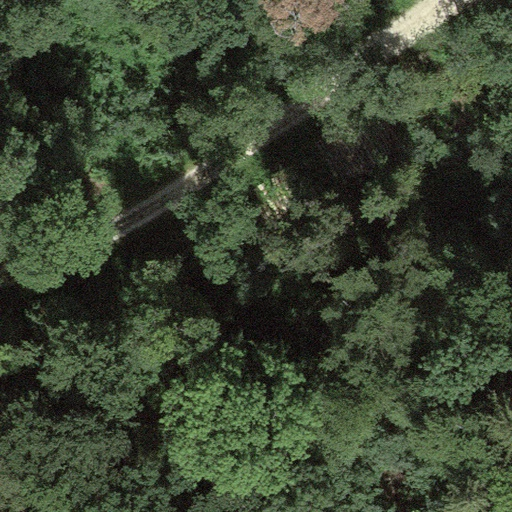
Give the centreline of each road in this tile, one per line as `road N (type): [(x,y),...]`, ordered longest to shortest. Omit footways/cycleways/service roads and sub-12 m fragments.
road 1 (track): [(130,218),(454,0)]
road 2 (track): [(130,218),(0,269)]
